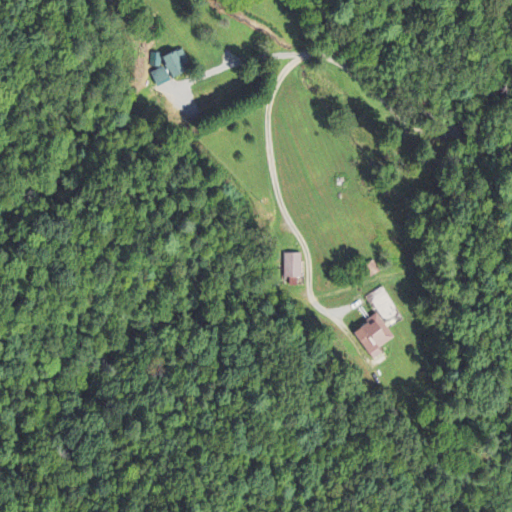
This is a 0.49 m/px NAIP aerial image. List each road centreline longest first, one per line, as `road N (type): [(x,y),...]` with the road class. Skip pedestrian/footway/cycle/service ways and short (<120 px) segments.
road 1 (residential): [(308,290),(307,255),(279,200),(268,129),(269,100),(285,69),(305,53),(323,54),(412,126),(455,133)]
road 2 (residential): [(511,408),(492,389),(476,349),(457,238),(458,140)]
road 3 (residential): [(458,140),(415,100),(395,65),(325,17)]
